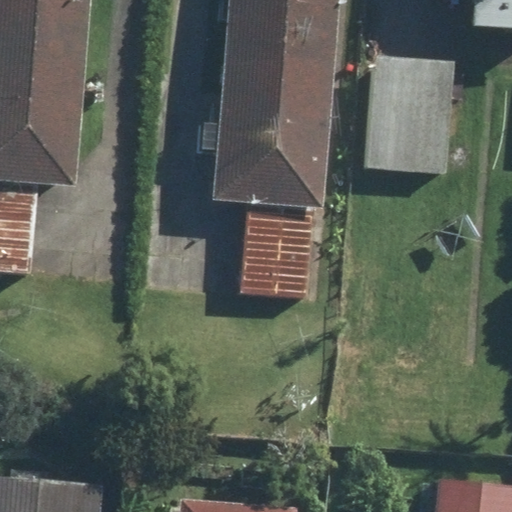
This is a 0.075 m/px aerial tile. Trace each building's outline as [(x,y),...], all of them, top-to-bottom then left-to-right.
[(67,193),(78,0),(0,0),(0,278),(22,280),(27,191),(67,193)] [(315,215),(329,0),(217,0),(204,208),(242,210),(235,299),(299,304),(305,214),(315,215)] [(511,0),(459,0),(457,40),(511,42),(511,0)] [(442,63),(364,59),(359,173),(437,176),(442,63)] [(90,511),(92,491),(0,486),(0,511),(90,511)] [(508,511),(509,489),(428,486),(427,511),(508,511)]
